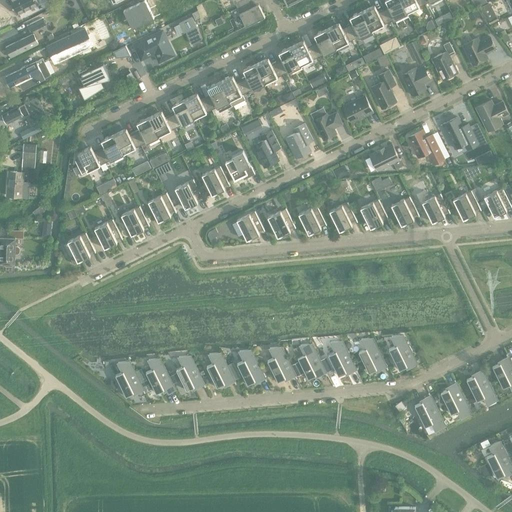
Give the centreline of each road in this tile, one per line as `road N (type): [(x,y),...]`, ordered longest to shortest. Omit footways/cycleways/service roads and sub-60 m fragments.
road 1 (unclassified): [(53,381),(136,439),(247,435),(355,443),(421,464),(481,511)]
road 2 (residential): [(188,228),(511,65)]
road 3 (residential): [(148,411),(404,388),(496,342)]
road 4 (residential): [(188,228),(204,257),(444,234)]
road 5 (residential): [(82,133),(287,31)]
road 6 (residential): [(79,281),(188,228)]
